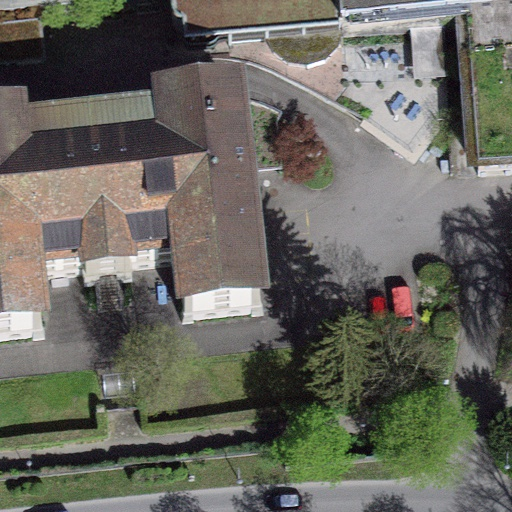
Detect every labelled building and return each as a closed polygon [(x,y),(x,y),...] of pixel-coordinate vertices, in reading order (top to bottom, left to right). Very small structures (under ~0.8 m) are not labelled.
[(171,0),(172,14),(176,20),(182,24),(190,26),(199,22),(206,14),(206,4),(226,4),(228,32),(342,23),(340,0),(171,0)] [(511,0),(340,0),(342,23),(442,15),(467,12),(468,24),(511,22),(511,0)] [(416,161),(447,114),(442,15),(342,23),(228,32),(230,60),(266,70),(307,90),(373,129),(416,161)] [(511,22),(468,24),(479,177),(511,174),(511,22)] [(162,107),(163,116),(20,132),(18,122),(0,124),(0,340),(33,337),(33,340),(45,339),(44,327),(41,328),(36,281),(83,275),(85,287),(133,281),(132,271),(179,265),(184,312),(181,312),(182,323),(194,322),(194,320),(252,313),(252,316),(264,315),(263,303),(260,303),(246,176),(281,172),(276,124),(281,118),(250,104),(251,112),(239,113),(237,99),(162,107)]
